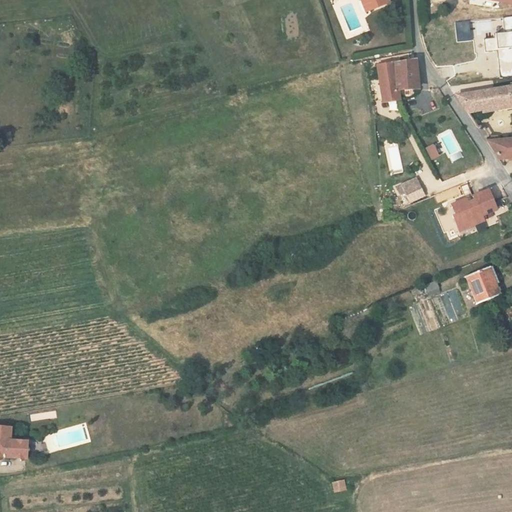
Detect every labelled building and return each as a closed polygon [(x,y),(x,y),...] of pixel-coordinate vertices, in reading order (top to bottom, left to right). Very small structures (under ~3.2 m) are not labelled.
[(364,0),(369,12),(389,7),(387,0),(364,0)] [(460,27),(467,26),(469,42),(488,39),(483,15),(491,14),(488,0),(460,0),(462,8),(458,8),(460,27)] [(460,27),(462,43),(469,42),(467,26),(460,27)] [(413,62),(393,65),(398,94),(415,92),(413,78),(416,77),(413,62)] [(393,65),(374,68),(381,105),(390,104),(400,102),(398,94),(393,65)] [(510,92),(454,96),(469,118),(511,114),(511,87),(510,88),(510,92)] [(511,143),(487,147),(498,164),(511,163),(511,143)] [(430,160),(437,157),(432,145),(425,148),(430,160)] [(423,193),(440,186),(431,165),(415,171),(423,193)] [(456,233),(484,223),(482,217),(495,213),(487,189),(469,195),(470,197),(447,205),(456,233)] [(465,277),(475,305),(500,296),(490,268),(465,277)] [(8,429),(0,428),(0,458),(24,461),(25,443),(7,441),(8,429)] [(334,484),(336,491),(345,489),(343,481),(334,484)]
